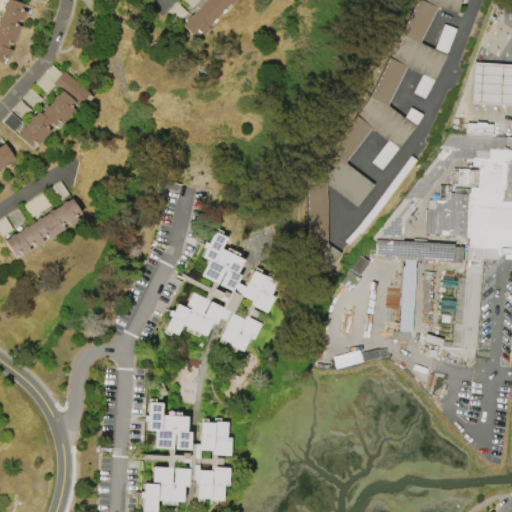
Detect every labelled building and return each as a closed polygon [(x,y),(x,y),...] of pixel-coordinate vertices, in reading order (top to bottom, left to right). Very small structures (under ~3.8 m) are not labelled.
[(6,0),(12,0),(23,4),(21,10),(25,12),(22,21),(17,19),(15,25),(19,26),(13,44),(9,42),(7,48),(11,49),(7,59),(3,58),(1,63),(0,62),(0,16),(3,8),(1,7),(3,3),(5,3),(6,0)] [(189,17),(205,0),(235,0),(230,5),(228,4),(207,27),(208,28),(201,35),(198,32),(194,37),(181,26),(186,21),(184,20),(188,16),(189,17)] [(182,0),(197,0),(190,8),(182,0)] [(460,0),(457,12),(438,7),(420,42),(434,49),(444,24),(456,29),(446,55),(433,80),(424,98),(413,92),(422,74),(406,67),(388,105),(404,118),(410,107),(422,114),(414,127),(381,170),(371,162),(388,140),(372,128),(345,162),(373,184),(356,206),(328,184),(327,186),(327,244),(340,253),(329,270),(307,254),(307,179),(357,115),(370,96),(417,0),(460,0)] [(176,2),(187,12),(178,21),(168,11),(176,2)] [(511,65),(511,104),(473,102),(476,63),(511,65)] [(73,110),(60,124),(57,121),(53,126),(50,124),(46,128),(50,131),(37,145),(34,142),(29,147),(15,135),(20,131),(19,130),(22,126),(23,127),(30,119),(29,118),(32,115),(33,116),(37,111),(40,114),(44,109),(43,108),(46,105),(47,106),(53,99),(52,98),(56,94),(57,95),(60,91),(54,85),(46,94),(35,85),(52,65),(62,73),(64,71),(87,92),(77,104),(74,102),(70,107),(73,110)] [(31,89),(41,99),(32,108),(22,99),(31,89)] [(21,101),(31,110),(22,120),(12,110),(21,101)] [(10,112),(21,122),(12,131),(2,122),(10,112)] [(453,341),(443,340),(441,357),(477,360),(485,261),(497,262),(506,256),(511,256),(511,149),(507,149),(508,137),(451,133),(367,252),(457,261),(458,244),(405,238),(407,221),(457,159),(472,161),(470,193),(452,192),(452,200),(427,198),(424,232),(469,235),(466,278),(458,277),(453,341)] [(0,144),(3,143),(15,161),(0,170),(0,144)] [(50,189),(60,182),(67,194),(57,200),(50,189)] [(23,206),(44,192),(52,204),(30,217),(23,206)] [(64,229),(47,239),(45,235),(40,238),(43,242),(34,247),(32,244),(27,247),(29,250),(21,256),(19,252),(14,255),(4,240),(9,237),(9,236),(12,234),(13,235),(23,229),(22,227),(25,225),(26,226),(36,220),(35,219),(39,216),(40,218),(48,213),(47,212),(51,209),(52,210),(61,204),(61,203),(64,201),(65,202),(70,198),(80,213),(74,216),(77,220),(68,226),(66,222),(62,225),(64,229)] [(6,216),(17,209),(25,221),(14,228),(6,216)] [(0,234),(0,219),(4,217),(12,229),(1,236),(0,234)] [(260,324),(252,339),(249,337),(241,351),(230,345),(231,344),(219,338),(232,313),(230,312),(225,321),(219,318),(215,325),(211,323),(204,336),(181,325),(176,335),(163,328),(169,317),(166,315),(169,309),(172,310),(176,303),(183,307),(191,291),(204,298),(207,292),(183,279),(185,275),(209,288),(212,282),(200,275),(207,261),(199,257),(203,249),(200,248),(204,241),(206,242),(213,230),(226,237),(221,248),(243,259),(236,273),(241,275),(237,282),(245,286),(253,271),(265,277),(265,276),(277,282),(271,295),(274,297),(266,312),(254,306),(253,309),(259,312),(256,317),(250,314),(248,318),(260,324)] [(368,262),(357,255),(348,270),(359,276),(368,262)] [(410,296),(405,296),(405,299),(399,299),(398,335),(409,335),(410,296)] [(366,360),(363,350),(333,358),(336,369),(366,360)] [(227,468),(226,485),(222,485),(221,501),(207,500),(207,498),(195,498),(196,480),(186,480),(186,486),(181,486),(181,501),(155,500),(154,511),(140,511),(141,497),(137,497),(137,491),(141,491),(142,483),(150,483),(151,466),(165,467),(166,460),(141,459),(141,454),(166,455),(166,448),(153,448),(154,431),(145,430),(146,421),(142,421),(143,416),(146,416),(147,403),(160,403),(159,415),(186,416),(185,431),(189,432),(188,444),(198,444),(199,422),(212,423),(212,421),(225,422),(224,437),(229,438),(228,455),(214,455),(214,458),(221,458),(221,465),(214,464),(214,467),(227,468)]
